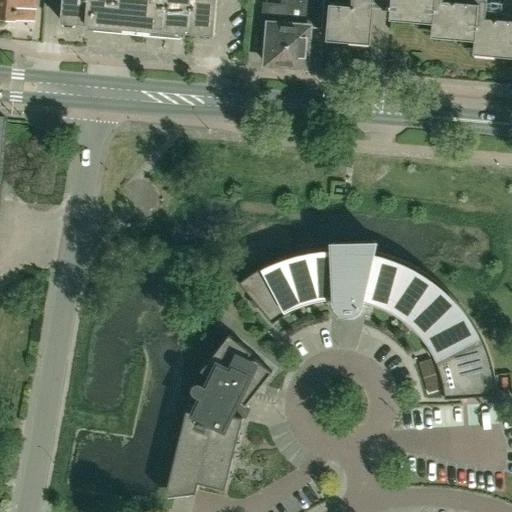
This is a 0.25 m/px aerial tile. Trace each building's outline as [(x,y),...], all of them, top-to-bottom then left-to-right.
[(0,0),(0,16),(17,18),(17,16),(33,18),(34,0),(0,0)] [(105,25),(107,0),(64,0),(62,20),(105,25)] [(107,0),(105,25),(106,25),(108,30),(131,32),(136,28),(140,28),(143,33),(144,33),(146,0),(107,0)] [(146,0),(144,33),(166,35),(171,31),(214,35),(217,0),(146,0)] [(303,0),(287,0),(287,4),(264,2),(263,23),(269,23),(266,63),(287,64),(290,24),(300,25),(303,4),(303,0)] [(290,24),(287,64),(307,66),(310,26),(312,26),(313,18),(324,18),(325,0),(303,0),(303,4),(300,25),(290,24)] [(372,42),(375,0),(352,0),(352,3),(330,1),(327,38),(372,42)] [(511,12),(479,10),(480,0),(392,0),(391,13),(434,17),(432,32),(476,35),(475,50),(511,53),(511,12)] [(458,300),(454,296),(450,292),(446,288),(440,283),(436,279),(431,276),(424,271),(420,268),(410,263),(405,261),(397,257),(394,257),(387,254),(381,252),(374,250),(376,241),(374,240),(333,242),(333,247),(325,247),(319,248),(314,249),(308,250),(303,251),(296,253),(292,254),(287,256),(279,259),(271,262),(264,266),(259,269),(254,271),(249,275),(245,278),(239,282),(272,324),(278,319),(284,315),(291,312),(297,308),(304,306),(311,304),(318,302),(325,301),(331,300),(335,300),(336,302),(336,304),(337,306),(338,307),(339,308),(340,310),(344,312),(346,312),(347,313),(348,313),(349,313),(352,312),(354,312),(357,310),(359,309),(360,307),(361,305),(362,302),(366,303),(371,305),(376,307),(381,309),(388,312),(391,314),(394,315),(401,319),(406,324),(412,329),(417,334),(422,339),(426,345),(430,351),(432,355),(433,358),(435,361),(437,364),(438,368),(439,371),(440,375),(441,378),(442,382),(443,386),(444,389),(444,393),(445,399),(498,396),(497,390),(497,385),(496,379),(495,374),(493,365),(491,360),(490,355),(487,347),(485,342),(482,337),(480,332),(477,327),(474,322),(471,318),(467,311),(463,306),(458,300)] [(246,405),(272,371),(250,354),(252,352),(229,334),(202,369),(210,377),(206,384),(203,382),(199,381),(196,381),(193,384),(192,386),(192,389),(193,392),(194,393),(200,397),(197,405),(188,403),(166,495),(181,494),(196,492),(198,482),(225,488),(242,417),(246,418),(251,409),(246,405)] [(440,389),(431,358),(419,362),(428,393),(440,389)]
